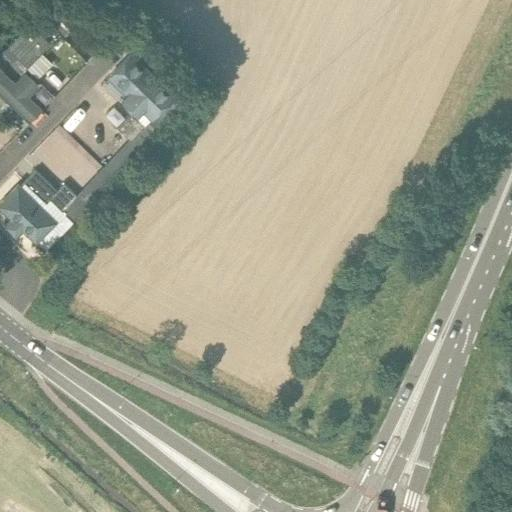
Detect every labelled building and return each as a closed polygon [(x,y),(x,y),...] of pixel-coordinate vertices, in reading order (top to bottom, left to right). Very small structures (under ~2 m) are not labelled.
[(42,18),(36,23),(47,35),(53,29),(42,18)] [(31,23),(19,35),(39,55),(51,43),(31,23)] [(19,35),(7,47),(27,67),(39,55),(19,35)] [(7,47),(3,51),(13,61),(17,57),(7,47)] [(158,86),(127,55),(111,71),(126,86),(123,89),(140,106),(144,102),(155,113),(175,94),(163,82),(158,86)] [(0,66),(0,93),(24,118),(38,104),(28,94),(37,85),(24,72),(14,81),(0,66)] [(154,132),(133,112),(125,120),(146,140),(154,132)] [(139,148),(146,140),(125,120),(117,128),(139,148)] [(50,199),(58,191),(57,190),(41,175),(35,170),(24,182),(46,203),(50,199)] [(71,204),(78,196),(64,182),(57,190),(58,191),(71,204)] [(55,219),(19,183),(0,202),(0,205),(11,216),(4,223),(18,237),(25,230),(35,240),(55,219)] [(58,191),(50,199),(72,220),(80,212),(71,204),(58,191)]
